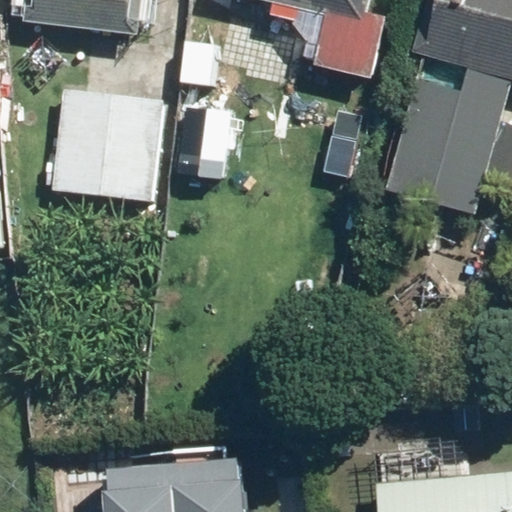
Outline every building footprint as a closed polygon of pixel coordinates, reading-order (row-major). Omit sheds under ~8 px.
[(128,35),(132,0),(35,0),(32,23),(128,35)] [(254,0),(322,15),(310,67),(371,80),(386,17),(366,12),(368,0),(254,0)] [(511,126),(498,122),(510,80),(511,80),(511,0),(423,0),(408,53),(421,56),(383,191),(474,216),(484,180),(511,187),(511,126)] [(216,142),(227,67),(184,61),(173,136),(216,142)] [(147,201),(159,100),(58,88),(46,189),(147,201)] [(345,180),(358,112),(322,105),(309,173),(345,180)] [(122,465),(127,511),(256,511),(250,452),(122,465)] [(511,511),(511,472),(374,484),(376,511),(511,511)]
